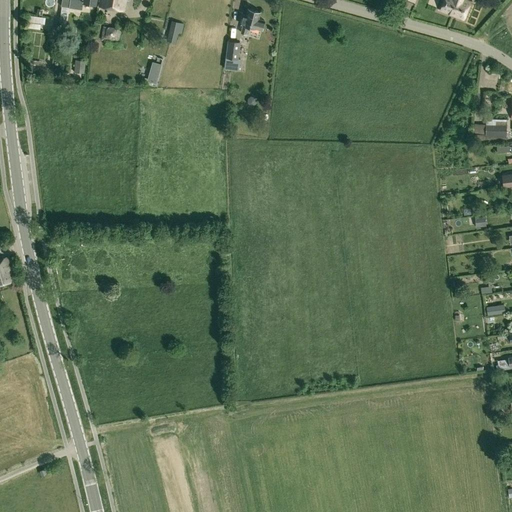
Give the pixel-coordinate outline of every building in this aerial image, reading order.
[(70,0),(69,7),(70,7),(82,9),(83,4),(96,6),(97,0),(70,0)] [(100,0),(100,6),(124,10),(125,0),(126,0),(130,0),(129,0),(100,0)] [(444,0),(440,10),(463,19),(469,3),(462,0),(444,0)] [(249,27),(262,30),(264,22),(259,20),(261,12),(248,9),(246,16),(244,15),(241,24),(243,25),(241,32),(247,34),(249,27)] [(68,13),(61,11),(59,23),(66,24),(68,13)] [(32,29),(45,30),(46,17),(34,16),(32,29)] [(494,28),(500,24),(496,18),(490,23),(494,28)] [(181,34),(184,24),(171,20),(169,31),(181,34)] [(121,30),(104,27),(101,40),(119,43),(121,30)] [(228,40),(226,58),(238,60),(240,43),(228,40)] [(238,60),(226,58),(225,69),(239,71),(240,60),(238,60)] [(74,72),(85,73),(86,61),(75,60),(74,72)] [(161,65),(154,63),(149,81),(156,83),(161,65)] [(248,99),(247,102),(250,105),(253,106),(256,103),(257,100),(254,97),(251,96),(248,99)] [(485,135),(485,141),(505,142),(506,136),(506,125),(486,124),(485,135)] [(503,187),(511,185),(511,173),(502,175),(503,187)] [(475,218),(475,227),(485,227),(484,217),(475,218)] [(0,284),(14,280),(7,258),(0,259),(0,284)] [(504,305),(486,307),(487,316),(505,313),(504,305)]
